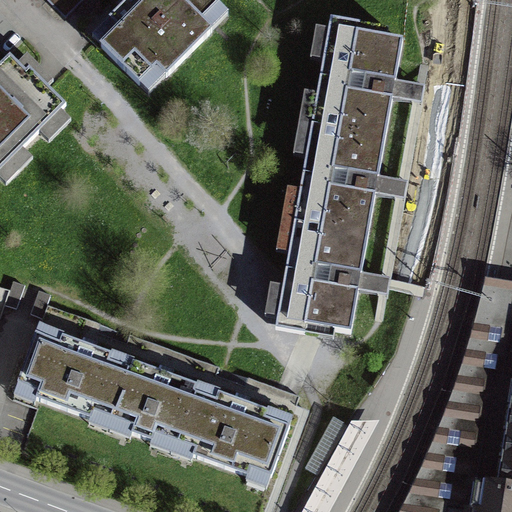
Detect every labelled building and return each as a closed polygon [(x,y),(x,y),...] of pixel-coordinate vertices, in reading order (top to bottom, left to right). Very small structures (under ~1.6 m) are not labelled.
[(49,0),(50,0),(68,12),(76,0),(49,0)] [(203,23),(220,5),(214,0),(127,0),(91,38),(140,85),(157,68),(167,77),(211,31),(203,23)] [(405,40),(332,26),(277,325),(349,339),(360,281),(377,190),(395,94),(405,40)] [(0,66),(0,170),(62,107),(10,56),(0,66)] [(449,511),(461,454),(476,454),(489,375),(501,377),(509,326),(511,326),(511,288),(486,286),(453,401),(420,482),(403,511),(449,511)] [(476,454),(511,459),(511,326),(509,326),(501,377),(489,375),(476,454)] [(38,331),(15,389),(263,484),(285,426),(239,408),(164,380),(85,350),(38,331)] [(331,511),(380,422),(352,421),(304,511),(331,511)] [(511,511),(511,459),(476,454),(461,454),(449,511),(511,511)]
